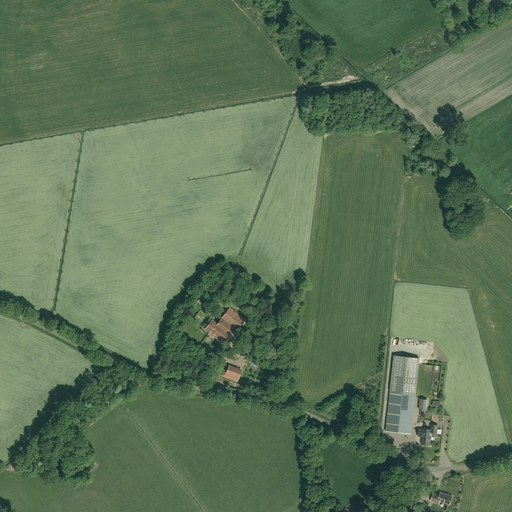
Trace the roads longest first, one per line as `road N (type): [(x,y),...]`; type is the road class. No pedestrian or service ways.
road 1 (unclassified): [(408,461),(313,414),(149,375),(0,306)]
road 2 (track): [(149,375),(167,314),(197,276),(222,261)]
